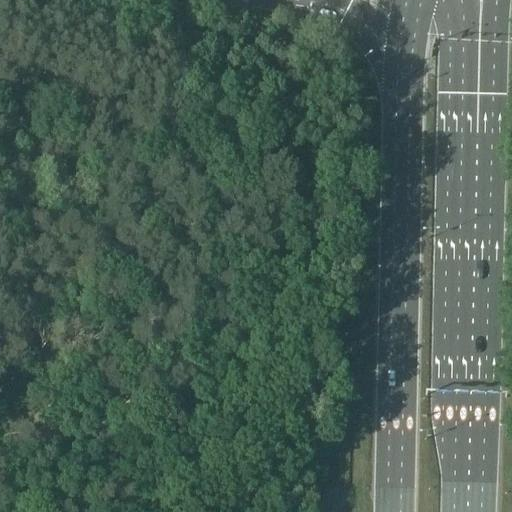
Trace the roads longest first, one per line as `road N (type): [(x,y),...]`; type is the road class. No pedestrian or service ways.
road 1 (track): [(0,59),(110,104),(169,139),(186,165),(144,255),(159,350),(106,420),(74,511)]
road 2 (primary): [(479,511),(497,0)]
road 3 (primary): [(406,78),(393,511)]
